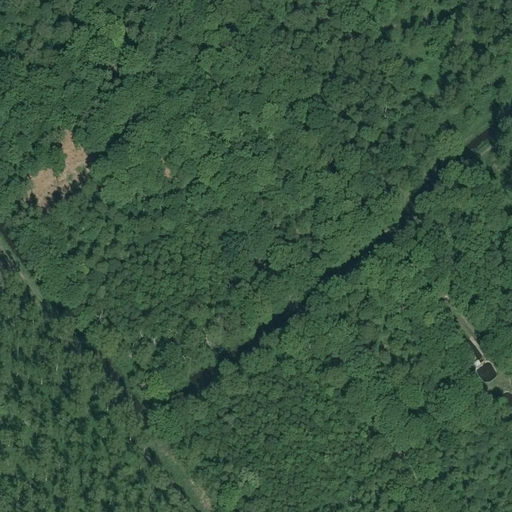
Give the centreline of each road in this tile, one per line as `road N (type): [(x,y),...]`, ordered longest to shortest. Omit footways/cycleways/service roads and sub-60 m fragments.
road 1 (track): [(433,511),(336,358),(65,0)]
road 2 (track): [(405,468),(510,380)]
